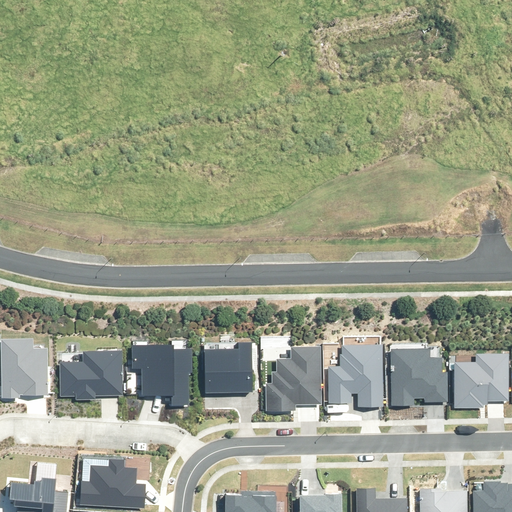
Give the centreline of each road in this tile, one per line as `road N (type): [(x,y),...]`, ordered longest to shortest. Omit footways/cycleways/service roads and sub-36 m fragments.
road 1 (residential): [(511,270),(117,270),(0,249)]
road 2 (residential): [(198,462),(245,445),(511,441)]
road 3 (residential): [(198,462),(168,436),(0,431)]
